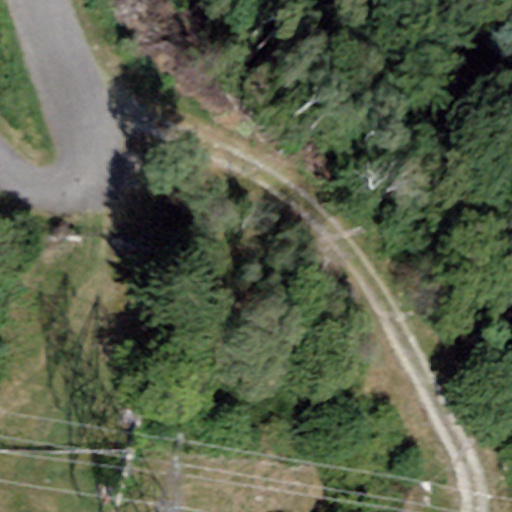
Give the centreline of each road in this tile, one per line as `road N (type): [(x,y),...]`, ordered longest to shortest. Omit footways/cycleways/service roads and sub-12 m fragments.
road 1 (track): [(66,102),(138,114),(258,172),(336,236),(385,303),(442,412),(470,475),(475,511)]
road 2 (unclassified): [(34,0),(54,78),(92,162),(74,185),(52,189),(28,186),(0,160)]
